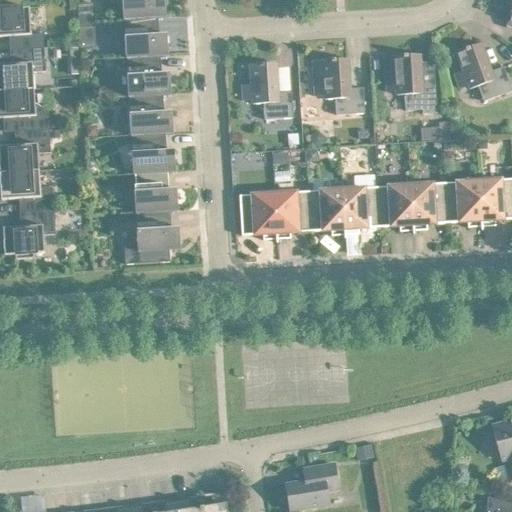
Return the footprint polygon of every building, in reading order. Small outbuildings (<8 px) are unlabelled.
[(123,0),(125,20),(126,20),(155,18),(167,17),(166,0),(123,0)] [(78,4),(80,29),(93,28),(92,3),(78,4)] [(0,37),(14,36),(15,50),(45,49),(44,34),(32,35),(30,8),(0,9),(0,37)] [(129,59),(158,57),(170,56),(168,35),(156,35),(155,18),(126,20),(127,37),(126,37),(127,59),(129,59)] [(479,87),(484,102),(511,92),(511,89),(504,68),(492,72),(482,44),(470,48),(466,49),(466,50),(457,53),(464,71),(455,74),(460,89),(469,86),(470,90),(479,87)] [(0,64),(0,92),(35,90),(34,64),(46,63),(45,49),(15,50),(16,64),(0,64)] [(80,49),(68,49),(68,59),(80,59),(80,49)] [(395,57),(386,57),(387,76),(388,92),(398,92),(398,95),(407,95),(408,111),(423,110),(424,114),(438,113),(436,84),(423,85),(421,55),(408,56),(408,55),(405,55),(405,56),(395,57)] [(130,98),(131,98),(160,96),(172,95),(171,73),(159,74),(158,57),(129,59),(130,76),(128,76),(130,98)] [(337,99),(338,116),(366,114),(364,88),(351,89),(349,59),(337,60),(337,59),(333,60),(314,62),(316,97),(326,97),(326,100),(337,99)] [(265,104),(266,120),(294,118),(292,93),(279,94),(277,64),(265,65),(265,64),(261,64),(261,65),(251,65),(253,85),(243,85),(244,101),(254,101),(254,105),(265,104)] [(0,118),(19,118),(20,132),(50,130),(48,106),(36,107),(35,90),(0,92),(0,118)] [(132,136),(133,136),(162,134),(175,134),(173,112),(161,113),(160,96),(131,98),(132,115),(131,115),(132,136)] [(440,128),(432,129),(433,140),(440,140),(451,140),(450,123),(440,123),(440,128)] [(98,127),(87,127),(88,137),(98,137),(98,127)] [(0,146),(0,166),(0,174),(40,171),(39,154),(51,153),(50,130),(20,132),(21,145),(0,146)] [(136,175),(165,173),(177,172),(176,151),(163,152),(162,134),(133,136),(134,153),(133,154),(135,175),(136,175)] [(299,134),(289,135),(290,149),(300,148),(299,134)] [(487,142),(479,142),(479,150),(488,149),(487,142)] [(319,151),(308,151),(308,163),(320,162),(319,151)] [(286,154),(274,154),(275,165),(286,165),(286,154)] [(24,199),(25,213),(55,211),(53,187),(41,188),(40,171),(0,174),(2,201),(24,199)] [(137,214),(138,214),(167,212),(179,211),(178,190),(166,190),(165,173),(136,175),(137,192),(136,192),(137,214)] [(511,179),(480,181),(483,228),(497,227),(496,221),(511,219),(511,179)] [(480,181),(446,183),(448,224),(469,222),(469,228),(483,228),(480,181)] [(446,183),(412,185),(415,232),(428,231),(428,225),(448,224),(446,183)] [(412,185),(377,188),(380,228),(400,227),(401,233),(415,232),(412,185)] [(377,188),(343,190),(346,236),(360,235),(360,229),(380,228),(377,188)] [(343,190),(309,192),(312,232),(332,231),(332,237),(346,236),(343,190)] [(309,192),(275,194),(278,240),(292,239),(291,233),(312,232),(309,192)] [(278,240),(275,194),(240,196),(243,236),(264,235),(264,241),(278,240)] [(55,211),(25,213),(26,227),(4,228),(5,256),(16,255),(16,260),(35,259),(35,254),(45,253),(44,235),(56,235),(55,211)] [(167,212),(138,214),(139,231),(138,231),(139,246),(125,247),(126,265),(171,263),(170,251),(182,250),(180,228),(168,229),(167,212)] [(511,421),(493,426),(503,461),(506,461),(511,483),(511,482),(511,421)] [(373,446),(355,449),(357,461),(375,458),(373,446)] [(327,491),(339,490),(335,465),(312,469),(314,481),(287,486),(291,511),(330,505),(327,491)] [(458,465),(454,469),(454,475),(459,479),(464,478),(468,474),(468,469),(464,465),(458,465)] [(213,506),(203,508),(203,511),(228,511),(225,494),(225,492),(212,494),(213,506)] [(190,498),(177,499),(178,511),(203,511),(203,508),(192,509),(190,498)] [(511,511),(511,498),(488,498),(487,511),(511,511)] [(165,511),(178,511),(177,499),(164,501),(165,511)]
